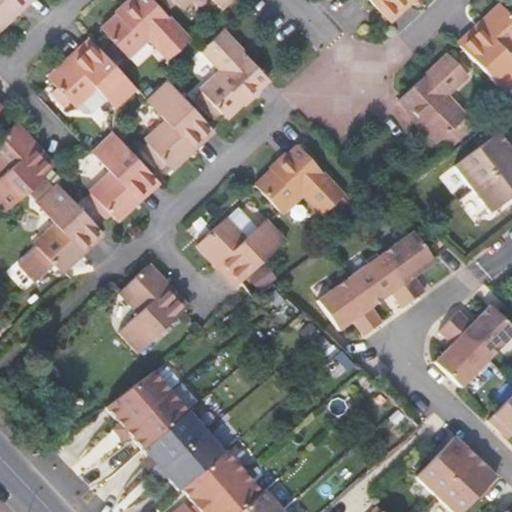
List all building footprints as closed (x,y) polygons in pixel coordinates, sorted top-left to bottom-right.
[(0,0),(0,26),(14,13),(28,0),(0,0)] [(148,37),(168,58),(189,38),(153,0),(131,0),(116,14),(101,28),(126,56),(148,37)] [(230,0),(173,0),(180,7),(187,0),(212,0),(221,9),(230,0)] [(410,0),(369,0),(389,21),(410,0)] [(457,44),(503,94),(511,85),(511,61),(504,52),(511,44),(511,18),(500,6),(480,23),(457,44)] [(221,29),(200,48),(219,70),(199,88),(225,117),(237,106),(266,78),(221,29)] [(73,106),(93,86),(114,108),(135,88),(90,39),(69,58),(48,77),(73,106)] [(445,96),(466,76),(446,55),(427,73),(397,101),(436,143),(464,117),(445,96)] [(144,140),(170,168),(186,153),(212,129),(167,80),(145,99),(164,120),(144,140)] [(14,122),(0,135),(0,206),(3,210),(53,164),(32,141),(14,122)] [(123,212),(157,180),(111,131),(91,149),(110,171),(89,191),(115,219),(123,212)] [(493,133),(453,166),(488,212),(511,193),(511,144),(508,140),(503,144),(493,133)] [(254,186),(280,214),(301,194),(321,216),(342,196),(296,146),(273,168),(254,186)] [(80,252),(102,231),(56,182),(36,201),(56,223),(34,243),(36,245),(17,262),(34,280),(53,263),(60,270),(80,252)] [(244,239),(224,219),(196,244),(235,286),(285,240),(265,220),(244,239)] [(413,276),(433,262),(412,233),(318,300),(339,330),(351,322),(359,316),(370,331),(383,322),(371,307),(390,293),(402,309),(425,292),(413,276)] [(130,280),(119,291),(139,312),(117,332),(137,353),(186,307),(147,265),(130,280)] [(452,344),(434,363),(461,388),(511,334),(511,329),(488,307),(471,324),(457,311),(438,331),(452,344)] [(359,316),(351,322),(362,337),(370,331),(359,316)] [(130,436),(143,451),(144,451),(187,414),(152,373),(105,408),(120,425),(114,430),(124,441),(130,436)] [(511,394),(487,420),(498,430),(503,425),(511,434),(511,394)] [(224,455),(188,413),(187,414),(144,451),(157,466),(150,472),(160,483),(167,478),(180,493),(182,491),(224,455)] [(452,511),(460,511),(494,477),(454,437),(416,476),(452,511)] [(240,511),(261,494),(226,453),(224,455),(182,491),(196,505),(189,511),(184,505),(176,511),(240,511)] [(280,511),(264,492),(261,494),(240,511),(280,511)]
